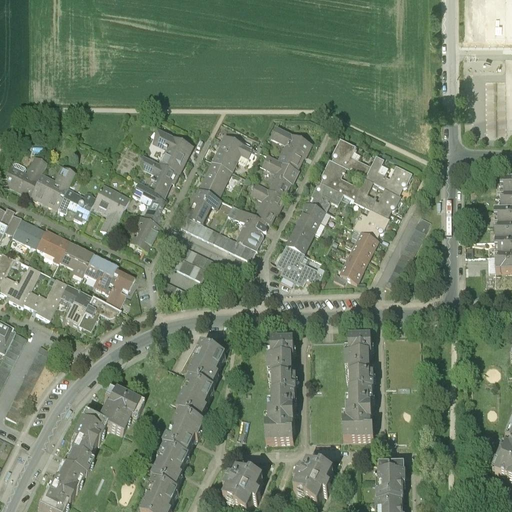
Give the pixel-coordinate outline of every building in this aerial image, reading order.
[(316,173),(279,155),(273,167),(288,175),(282,188),(302,198),(303,199),(316,173)] [(197,175),(160,158),(153,172),(170,180),(163,193),(183,203),(197,175)] [(257,178),(228,163),(215,190),(236,200),(244,185),(251,189),(257,178)] [(360,177),(344,169),(336,184),(336,187),(337,189),(336,192),(369,207),(374,197),(355,187),(360,177)] [(22,201),(8,194),(0,210),(0,212),(26,225),(37,203),(43,190),(30,184),(22,201)] [(163,193),(147,185),(141,197),(157,205),(149,220),(167,229),(175,212),(178,214),(183,203),(163,193)] [(281,190),(271,185),(265,197),(280,204),(273,218),(289,226),(302,198),(282,188),(281,190)] [(379,187),(374,197),(369,207),(369,209),(377,213),(389,219),(403,226),(408,217),(408,216),(409,216),(410,216),(411,215),(415,205),(399,197),(393,211),(390,210),(390,208),(388,207),(391,200),(385,197),(387,191),(379,187)] [(236,200),(215,190),(202,217),(223,227),(236,200)] [(350,199),(333,191),(326,206),(325,209),(326,211),(325,214),(347,224),(359,230),(364,218),(345,209),(350,199)] [(50,209),(37,203),(26,225),(53,238),(54,237),(63,217),(71,200),(57,194),(50,209)] [(377,213),(369,209),(364,218),(359,230),(357,233),(374,241),(392,249),(396,240),(397,240),(398,240),(399,239),(399,237),(404,227),(403,226),(389,219),(382,232),(380,231),(380,229),(378,228),(377,229),(371,226),(377,213)] [(273,218),(259,211),(253,224),(265,229),(257,245),(271,251),(275,253),(280,243),(282,243),(290,226),(289,226),(273,218)] [(511,212),(503,212),(504,228),(511,227),(511,212)] [(149,220),(133,213),(128,224),(145,232),(138,247),(156,257),(170,230),(167,229),(149,220)] [(125,228),(99,214),(92,227),(88,237),(103,244),(97,258),(108,263),(119,239),(125,228)] [(347,224),(325,214),(323,216),(322,216),(320,217),(319,218),(311,234),(330,243),(335,233),(342,236),(347,224)] [(80,225),(63,217),(54,237),(56,238),(56,239),(61,242),(63,238),(72,242),(69,246),(77,250),(78,249),(81,250),(88,237),(92,227),(88,225),(89,224),(88,223),(87,221),(85,221),(84,221),(82,221),(81,222),(80,225)] [(223,227),(202,217),(195,231),(200,234),(197,241),(191,238),(188,244),(192,246),(207,253),(215,238),(220,240),(226,229),(223,227)] [(14,259),(21,244),(13,240),(15,235),(7,231),(5,235),(0,232),(0,266),(6,255),(14,259)] [(271,251),(257,245),(237,234),(231,245),(249,255),(241,270),(262,280),(267,269),(267,267),(267,266),(267,265),(266,264),(265,263),(271,251)] [(330,243),(311,234),(305,244),(324,254),(330,243)] [(357,259),(364,263),(381,271),(385,263),(386,263),(388,263),(394,250),(392,249),(374,241),(370,247),(364,244),(357,259)] [(511,241),(504,242),(497,242),(497,258),(511,257),(511,241)] [(45,256),(21,244),(14,259),(12,261),(36,273),(45,256)] [(324,254),(305,244),(301,254),(320,263),(324,254)] [(138,247),(134,246),(128,257),(136,261),(131,269),(129,268),(126,274),(143,283),(156,257),(138,247)] [(207,253),(192,246),(186,257),(256,291),(262,280),(241,270),(223,261),(207,253)] [(436,252),(424,246),(389,316),(401,322),(436,252)] [(320,263),(301,254),(290,276),(309,285),(320,263)] [(68,268),(45,256),(36,273),(52,281),(50,285),(58,289),(59,286),(68,268)] [(511,257),(497,258),(498,273),(511,273),(511,257)] [(364,263),(358,276),(377,285),(383,272),(381,271),(364,263)] [(93,280),(68,268),(59,286),(74,294),(71,298),(81,304),(84,298),(93,280)] [(249,304),(179,270),(174,280),(183,285),(243,315),(249,304)] [(511,273),(498,273),(498,289),(511,288),(511,273)] [(309,285),(290,276),(280,295),(288,299),(285,306),(307,317),(309,310),(316,313),(323,313),(329,302),(323,299),(322,302),(305,293),(309,285)] [(372,294),(377,285),(358,276),(354,285),(372,294)] [(3,279),(1,278),(0,280),(0,310),(5,302),(14,284),(3,279)] [(117,293),(93,280),(84,298),(95,304),(91,312),(104,318),(115,297),(117,293)] [(221,304),(183,285),(177,296),(215,315),(221,304)] [(354,285),(349,296),(367,305),(372,294),(354,285)] [(498,293),(498,304),(511,303),(511,288),(498,289),(498,293)] [(40,298),(26,291),(17,308),(5,302),(0,310),(0,317),(10,323),(8,325),(23,333),(24,330),(30,317),(40,298)] [(349,296),(343,306),(351,310),(362,316),(367,305),(349,296)] [(133,306),(115,297),(104,318),(99,328),(117,337),(133,306)] [(67,311),(54,305),(45,325),(30,317),(24,330),(36,337),(35,339),(50,346),(60,324),(67,311)] [(351,310),(343,306),(340,305),(337,310),(348,316),(351,310)] [(192,321),(170,310),(165,321),(186,331),(192,321)] [(76,316),(67,311),(60,324),(72,330),(65,344),(78,351),(91,323),(76,316)] [(99,328),(91,323),(78,351),(77,353),(89,359),(98,341),(109,347),(114,344),(119,338),(117,337),(99,328)] [(0,377),(3,379),(14,358),(10,356),(12,353),(0,347),(0,377)] [(0,413),(25,364),(14,358),(3,379),(0,384),(0,413)] [(349,399),(353,399),(354,423),(378,422),(377,404),(373,404),(373,393),(373,384),(375,384),(375,367),(352,367),(352,385),(349,385),(349,399)] [(274,401),(275,425),(299,425),(298,406),(294,406),(294,397),(294,386),(297,386),(296,369),(273,369),(274,386),(269,387),(270,401),(274,401)] [(49,377),(38,371),(3,442),(14,447),(49,377)] [(202,387),(193,407),(195,408),(217,419),(224,404),(222,402),(223,400),(230,386),(206,374),(200,386),(202,387)] [(191,421),(182,441),(187,443),(206,452),(213,438),(211,436),(211,435),(219,419),(217,419),(195,408),(189,420),(191,421)] [(104,431),(93,451),(102,456),(118,464),(127,448),(132,451),(140,436),(109,420),(104,431)] [(346,451),(347,472),(377,471),(376,451),(379,451),(378,444),(378,422),(354,423),(352,423),(353,437),(349,438),(350,451),(346,451)] [(268,454),(269,474),(298,473),(298,453),(300,453),(300,447),(299,425),(276,425),(274,425),(275,440),(271,440),(272,454),(268,454)] [(203,470),(211,455),(206,452),(187,443),(181,457),(179,456),(169,475),(171,476),(192,486),(199,471),(200,469),(203,470)] [(94,470),(102,456),(93,451),(80,444),(68,467),(71,468),(65,479),(66,480),(62,488),(60,491),(58,495),(80,506),(82,507),(89,492),(84,489),(89,478),(94,469),(94,470)] [(167,489),(157,508),(159,509),(165,511),(185,511),(188,505),(186,504),(187,502),(194,487),(192,486),(171,476),(165,488),(167,489)] [(511,511),(511,479),(511,481),(509,479),(506,487),(503,486),(499,496),(501,497),(497,507),(511,511),(510,511),(511,511)] [(58,495),(56,494),(55,496),(47,511),(76,511),(80,506),(58,495)] [(334,511),(338,504),(324,497),(323,499),(312,494),(308,502),(305,501),(299,511),(334,511)] [(380,508),(379,511),(409,511),(409,506),(409,495),(382,495),(382,508),(380,508)] [(267,511),(268,510),(254,503),(253,505),(242,500),(238,508),(235,507),(232,511),(267,511)]
